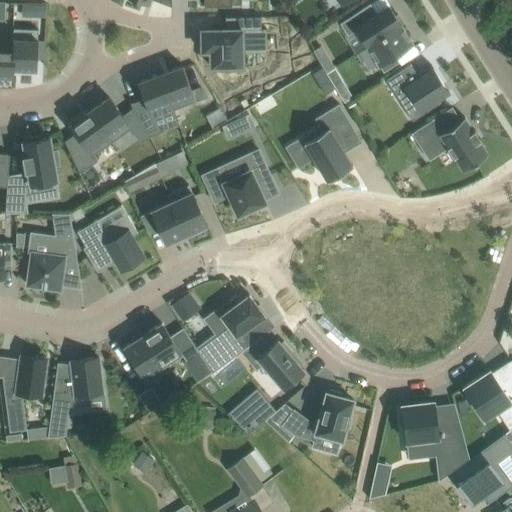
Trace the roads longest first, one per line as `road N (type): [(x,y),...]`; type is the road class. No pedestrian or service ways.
road 1 (residential): [(269,261),(323,349),(346,368),(386,376),(416,376),(457,358),(485,333),(511,263)]
road 2 (residential): [(269,261),(214,264),(93,325),(67,330),(0,313)]
road 3 (residential): [(511,188),(424,212),(322,212),(269,261)]
road 4 (residential): [(79,78),(177,36),(85,8)]
